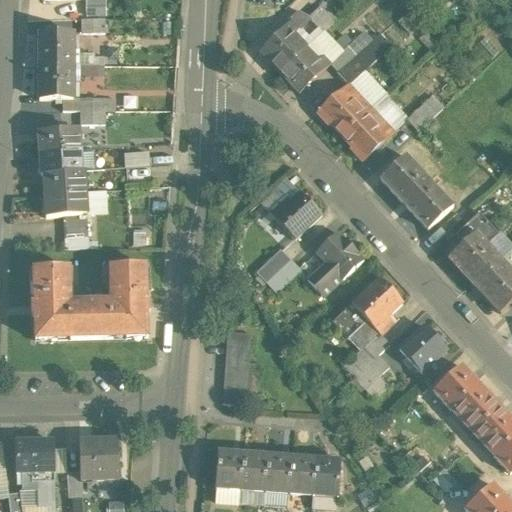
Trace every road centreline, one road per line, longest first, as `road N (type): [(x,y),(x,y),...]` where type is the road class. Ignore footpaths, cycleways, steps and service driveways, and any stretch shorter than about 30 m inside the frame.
road 1 (residential): [(511,369),(357,196),(259,119),(199,101)]
road 2 (residential): [(199,101),(179,407)]
road 3 (residential): [(0,404),(179,407)]
road 4 (residential): [(5,0),(0,122)]
